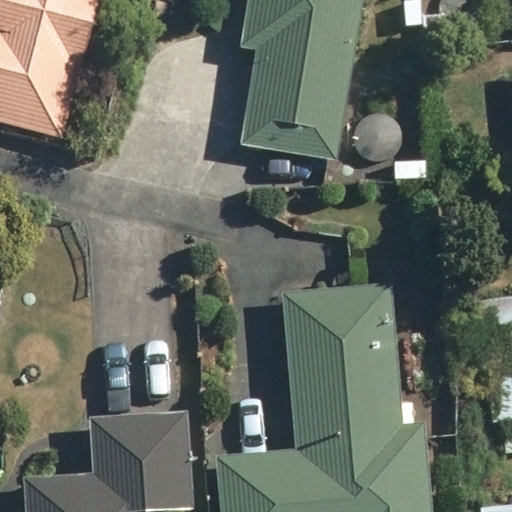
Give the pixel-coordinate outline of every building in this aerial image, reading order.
[(0,0),(0,131),(55,145),(92,0),(0,0)] [(225,0),(244,3),(236,54),(251,56),(235,152),(331,167),(357,0),(225,0)] [(446,15),(415,17),(416,33),(447,32),(446,15)] [(396,180),(427,179),(426,160),(396,161),(396,180)] [(289,457),(211,463),(213,511),(424,511),(418,428),(393,430),(384,292),(278,299),(289,457)] [(511,428),(511,303),(473,308),(486,432),(511,428)] [(186,511),(180,420),(83,427),(87,482),(17,487),(18,511),(186,511)] [(511,437),(498,438),(499,458),(511,457),(511,437)]
